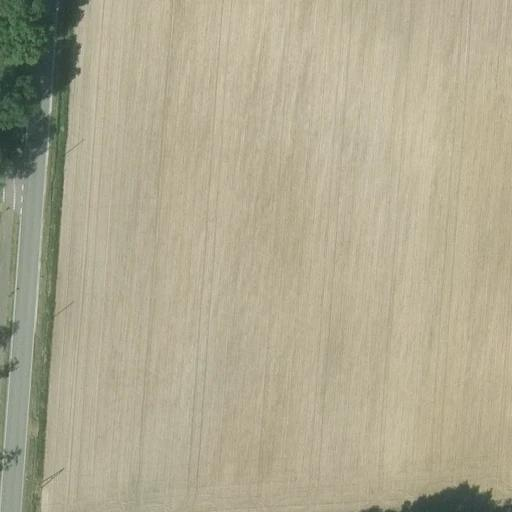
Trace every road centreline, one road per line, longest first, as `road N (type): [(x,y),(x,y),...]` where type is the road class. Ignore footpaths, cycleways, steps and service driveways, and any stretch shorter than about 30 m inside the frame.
road 1 (secondary): [(32,190),(7,511)]
road 2 (secondary): [(46,0),(32,190)]
